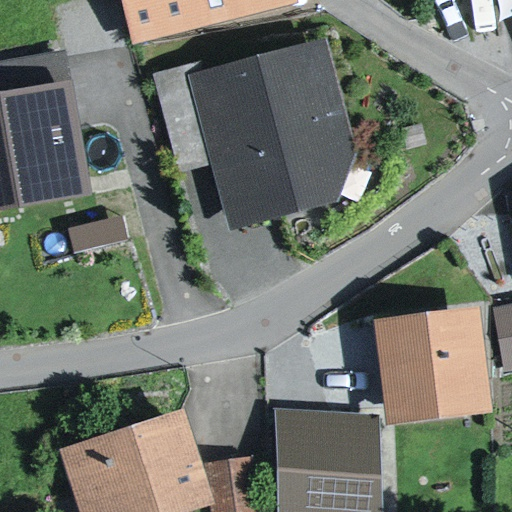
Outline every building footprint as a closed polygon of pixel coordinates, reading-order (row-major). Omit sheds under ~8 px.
[(123,0),(133,32),(274,0),(123,0)] [(311,155),(340,147),(316,54),(203,84),(238,216),(322,194),(311,155)] [(0,72),(0,193),(70,181),(56,104),(66,103),(59,61),(0,72)] [(155,76),(162,100),(193,92),(187,68),(155,76)] [(511,312),(499,314),(507,364),(511,362),(511,312)] [(390,334),(400,408),(474,399),(464,325),(390,334)] [(283,421),(286,511),(366,511),(363,420),(283,421)] [(176,421),(70,455),(88,511),(156,511),(200,498),(176,421)] [(208,469),(214,511),(255,511),(249,464),(208,469)]
